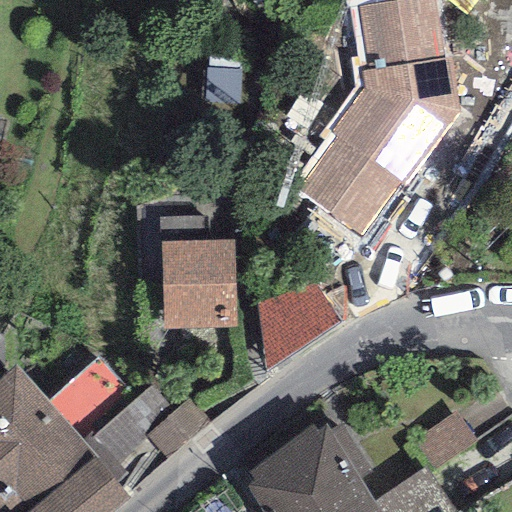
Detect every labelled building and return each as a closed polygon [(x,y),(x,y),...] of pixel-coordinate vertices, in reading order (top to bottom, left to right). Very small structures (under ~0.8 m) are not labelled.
[(432,0),(401,0),(358,8),(366,72),(360,75),(363,90),(331,133),(335,137),(297,190),(359,235),(460,113),(449,59),(442,59),(432,0)] [(233,240),(159,243),(162,330),(237,328),(233,240)] [(274,361),(345,341),(329,285),(258,305),(274,361)] [(14,366),(0,378),(0,511),(110,511),(128,498),(14,366)] [(155,428),(168,455),(203,438),(190,411),(155,428)] [(472,438),(454,415),(423,440),(441,463),(472,438)] [(370,511),(374,510),(322,433),(248,482),(267,511),(370,511)] [(442,511),(448,509),(424,472),(375,504),(379,511),(442,511)]
